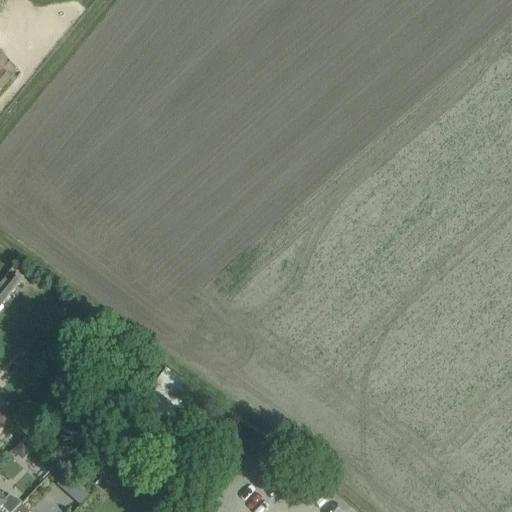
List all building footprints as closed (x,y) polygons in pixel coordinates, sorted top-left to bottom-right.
[(0,71),(0,92),(18,71),(8,62),(0,71)] [(0,292),(0,308),(2,306),(22,282),(21,281),(14,276),(9,282),(0,292)] [(145,395),(171,415),(190,390),(165,370),(145,395)] [(0,411),(0,425),(3,428),(12,418),(6,411),(0,411)] [(0,511),(14,511),(22,505),(23,504),(18,500),(9,496),(5,500),(0,494),(0,511)]
